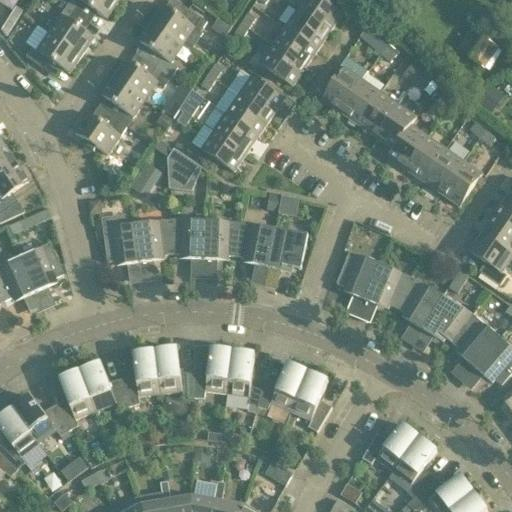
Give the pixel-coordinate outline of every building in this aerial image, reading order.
[(107,21),(119,3),(114,0),(72,0),(67,7),(75,12),(81,3),(107,21)] [(305,0),(297,12),(330,34),(342,16),(318,0),(305,0)] [(344,0),(318,0),(342,16),(350,5),(344,0)] [(67,7),(49,35),(82,57),(94,39),(68,22),(75,12),(67,7)] [(150,25),(183,47),(190,38),(195,42),(207,25),(194,15),(188,24),(162,7),(150,25)] [(297,12),(285,30),(317,52),(330,34),(297,12)] [(248,15),(241,26),(249,31),(256,20),(248,15)] [(5,39),(13,26),(6,22),(0,32),(5,39)] [(455,51),(485,70),(499,49),(491,44),(495,38),(474,24),(455,51)] [(183,47),(150,25),(138,43),(163,60),(157,69),(171,79),(178,69),(171,65),(183,47)] [(241,26),(234,37),(242,42),(249,31),(241,26)] [(285,30),(272,47),(305,70),(317,52),(285,30)] [(69,75),(82,57),(49,35),(36,53),(32,50),(26,59),(45,72),(51,63),(69,75)] [(386,49),(377,41),(371,48),(381,56),(386,49)] [(305,70),(272,47),(260,66),(293,88),(305,70)] [(396,57),(386,49),(381,56),(391,64),(396,57)] [(171,79),(157,69),(151,78),(125,61),(113,79),(146,102),(158,84),(164,89),(171,79)] [(222,71),(215,66),(208,77),(215,82),(222,71)] [(340,115),(363,82),(344,69),(322,102),(340,115)] [(419,77),(410,69),(404,76),(414,84),(419,77)] [(241,72),(228,91),(271,120),(284,101),(241,72)] [(208,77),(201,88),(208,93),(215,82),(208,77)] [(429,85),(419,77),(414,84),(424,92),(429,85)] [(120,124),(127,129),(146,102),(113,79),(100,97),(126,115),(120,124)] [(363,82),(340,115),(358,127),(380,94),(363,82)] [(173,121),(191,94),(179,86),(162,113),(173,121)] [(489,113),(502,97),(491,88),(478,104),(489,113)] [(228,91),(216,109),(259,138),(271,120),(228,91)] [(380,94),(358,127),(376,139),(398,106),(380,94)] [(453,105),(443,97),(437,104),(447,112),(453,105)] [(191,102),(184,113),(192,118),(199,107),(191,102)] [(462,114),(453,105),(447,112),(457,120),(462,114)] [(398,106),(376,139),(393,151),(410,127),(411,127),(416,119),(398,106)] [(204,127),(214,133),(247,155),(259,138),(216,109),(204,127)] [(184,113),(177,124),(185,129),(192,118),(184,113)] [(88,115),(74,135),(91,146),(88,150),(94,154),(97,150),(107,158),(127,129),(120,124),(114,133),(88,115)] [(173,122),(163,115),(156,125),(166,131),(173,122)] [(486,133),(476,125),(470,132),(480,140),(486,133)] [(410,127),(393,151),(388,159),(406,172),(428,139),(411,127),(410,127)] [(247,155),(214,133),(201,152),(234,174),(247,155)] [(495,142),(486,133),(480,140),(490,148),(495,142)] [(428,139),(406,172),(424,184),(446,151),(428,139)] [(160,142),(154,151),(167,160),(166,147),(160,142)] [(0,175),(15,165),(3,147),(0,149),(0,175)] [(446,151),(424,184),(441,196),(464,163),(446,151)] [(174,152),(167,162),(169,192),(192,194),(202,171),(174,152)] [(464,163),(441,196),(460,209),(482,176),(464,163)] [(147,198),(162,174),(146,164),(130,188),(147,198)] [(0,225),(22,215),(24,214),(17,204),(34,193),(15,165),(0,175),(0,225)] [(207,193),(215,193),(215,182),(207,182),(207,193)] [(277,215),(280,198),(270,197),(267,213),(277,215)] [(277,216),(290,218),(293,201),(280,198),(277,215),(277,216)] [(493,217),(511,229),(511,203),(506,199),(493,217)] [(90,217),(96,216),(101,210),(100,203),(89,204),(90,217)] [(30,219),(34,228),(44,224),(40,215),(30,219)] [(481,234),(511,255),(511,229),(493,217),(481,234)] [(172,257),(171,222),(135,226),(141,266),(154,264),(153,259),(171,257),(172,257)] [(191,262),(205,262),(206,223),(171,222),(172,257),(174,257),(191,257),(191,262)] [(241,224),(206,223),(205,262),(218,263),(218,258),(235,259),(237,259),(241,224)] [(255,267),(268,270),(276,231),(241,224),(237,259),(239,259),(256,262),(255,267)] [(128,267),(141,266),(135,226),(103,231),(107,265),(127,262),(128,267)] [(308,237),(276,231),(268,270),(281,272),(282,268),(301,272),(308,237)] [(511,259),(511,255),(481,234),(469,253),(485,264),(479,274),(500,288),(507,278),(502,274),(511,259)] [(49,246),(19,259),(35,295),(47,290),(45,286),(63,277),(49,246)] [(353,298),(365,303),(380,266),(350,254),(336,286),(355,293),(353,298)] [(23,301),(35,295),(19,259),(0,267),(0,298),(3,304),(5,303),(21,296),(23,301)] [(379,304),(397,311),(413,280),(380,266),(365,303),(377,308),(379,304)] [(458,296),(468,279),(459,274),(448,290),(458,296)] [(411,325),(422,332),(442,298),(413,280),(397,311),(398,312),(413,321),(411,325)] [(337,312),(346,314),(352,295),(343,292),(337,312)] [(451,344),(452,345),(473,317),(442,298),(422,332),(433,339),(436,335),(451,344)] [(463,361),(473,370),(499,340),(473,317),(452,345),(453,346),(466,357),(463,361)] [(511,350),(499,340),(473,370),(483,378),(487,375),(502,388),(511,375),(511,350)] [(177,351),(155,353),(160,396),(182,394),(183,401),(194,401),(194,372),(180,372),(177,351)] [(208,372),(194,372),(194,401),(204,401),(205,394),(227,396),(233,354),(211,351),(208,372)] [(136,377),(122,381),(129,409),(139,406),(138,399),(160,396),(155,353),(133,356),(136,377)] [(255,357),(233,354),(227,396),(249,399),(248,407),(258,409),(266,381),(252,377),(255,357)] [(101,366),(80,373),(96,414),(116,406),(119,413),(129,409),(122,381),(108,385),(101,366)] [(279,385),(266,381),(258,409),(268,412),(270,406),(291,414),(308,375),(288,366),(279,385)] [(67,401),(55,408),(69,433),(78,428),(75,422),(96,414),(80,373),(60,381),(67,401)] [(328,383),(308,375),(291,414),(311,423),(309,430),(317,435),(332,409),(320,402),(328,383)] [(30,398),(12,412),(38,446),(56,433),(60,439),(69,433),(55,408),(43,415),(30,398)] [(0,431),(7,442),(0,448),(0,454),(18,472),(25,465),(21,459),(38,446),(12,412),(0,420),(0,431)] [(377,436),(362,461),(371,466),(376,461),(393,474),(420,440),(402,427),(389,443),(377,436)] [(150,435),(137,438),(140,449),(153,446),(150,435)] [(208,435),(207,443),(219,444),(220,437),(208,435)] [(420,440),(393,474),(411,488),(406,493),(414,501),(434,480),(424,470),(437,454),(420,440)] [(207,463),(208,452),(195,451),(195,462),(207,463)] [(0,481),(5,475),(10,479),(18,472),(0,454),(0,481)] [(293,477),(272,464),(265,476),(286,488),(293,477)] [(101,473),(94,477),(99,486),(100,488),(108,484),(101,473)] [(173,482),(171,473),(163,474),(164,483),(173,482)] [(99,486),(94,477),(82,484),(87,493),(99,486)] [(452,511),(474,495),(461,478),(444,490),(434,480),(414,501),(408,507),(411,510),(412,511),(452,511)] [(160,485),(162,495),(169,493),(168,484),(160,485)] [(216,493),(224,495),(225,485),(217,484),(216,493)] [(192,511),(193,499),(171,502),(169,493),(162,495),(163,504),(167,503),(168,511),(192,511)] [(224,495),(216,493),(214,502),(218,503),(216,511),(241,511),(244,508),(222,504),(224,495)] [(168,511),(167,503),(163,504),(162,495),(138,498),(143,511),(168,511)] [(486,511),(474,495),(452,511),(486,511)] [(65,496),(54,505),(59,511),(64,511),(73,505),(65,496)] [(143,511),(138,498),(114,511),(143,511)] [(214,502),(193,499),(192,511),(216,511),(218,503),(214,502)] [(386,511),(373,501),(364,511),(386,511)] [(354,511),(355,511),(339,502),(332,511),(354,511)]
